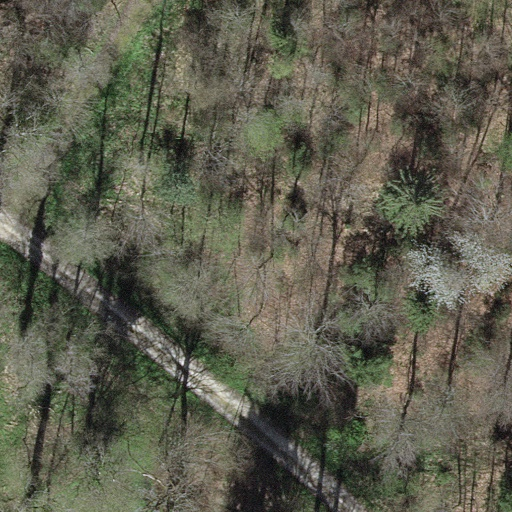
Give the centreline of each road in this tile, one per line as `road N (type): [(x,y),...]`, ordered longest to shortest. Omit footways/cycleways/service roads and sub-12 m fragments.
road 1 (track): [(0,236),(262,428),(337,511)]
road 2 (track): [(153,0),(0,227)]
